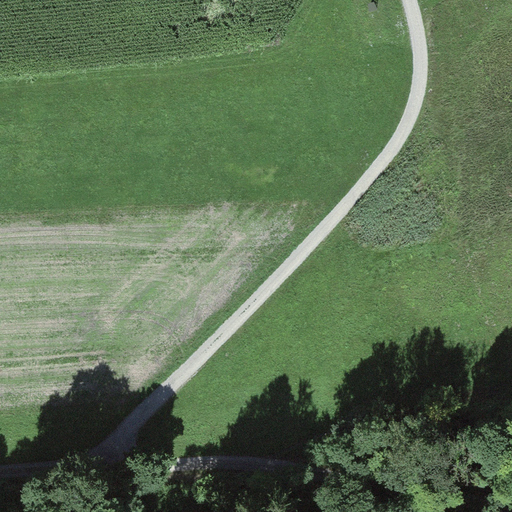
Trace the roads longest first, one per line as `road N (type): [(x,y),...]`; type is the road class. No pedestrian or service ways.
road 1 (track): [(0,472),(101,466),(379,172),(430,83),(419,0)]
road 2 (track): [(511,503),(263,462),(101,466)]
